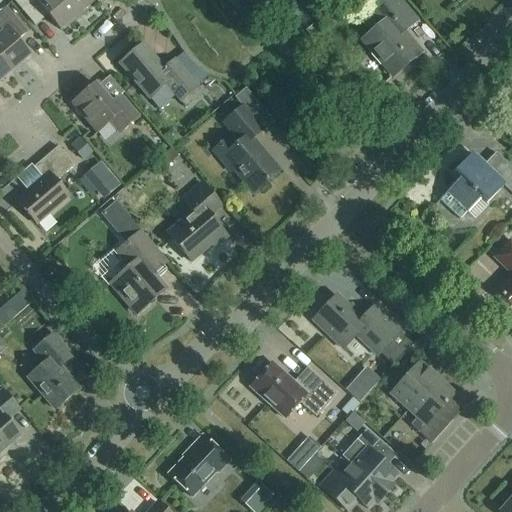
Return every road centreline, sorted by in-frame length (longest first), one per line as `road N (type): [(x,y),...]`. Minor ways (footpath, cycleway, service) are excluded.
road 1 (tertiary): [(341,220),(149,402)]
road 2 (tertiary): [(511,24),(341,220)]
road 3 (residential): [(511,376),(341,220)]
road 4 (residential): [(0,129),(136,9)]
road 5 (residential): [(149,402),(43,289)]
road 6 (tertiary): [(149,402),(51,511)]
